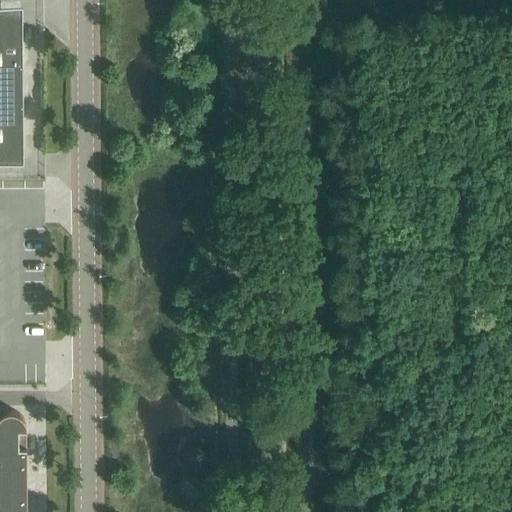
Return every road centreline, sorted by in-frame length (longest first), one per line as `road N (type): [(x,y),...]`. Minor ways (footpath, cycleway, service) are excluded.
road 1 (tertiary): [(261,511),(256,0)]
road 2 (unclassified): [(88,511),(84,0)]
